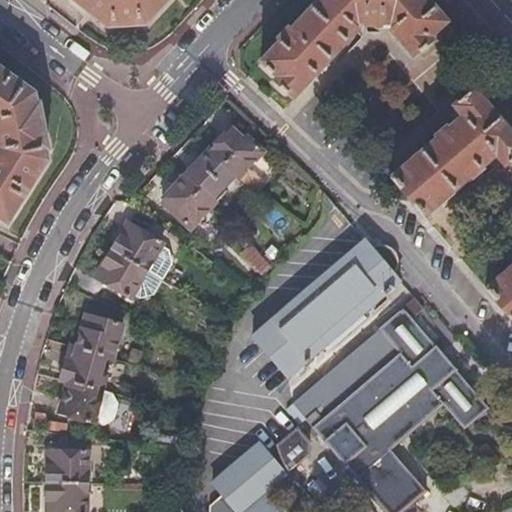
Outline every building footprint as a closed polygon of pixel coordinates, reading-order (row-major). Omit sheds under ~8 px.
[(73,0),(110,29),(145,26),(168,0),(73,0)] [(427,0),(320,0),(261,63),(278,79),(275,82),(294,101),(359,32),(358,28),(360,25),(392,27),(391,30),(389,31),(413,59),(432,43),(431,38),(448,24),(427,0)] [(0,217),(2,219),(14,217),(49,161),(47,150),(50,149),(41,106),(38,106),(36,95),(0,68),(0,217)] [(393,184),(424,220),(495,159),(501,166),(507,167),(511,162),(511,135),(477,93),(471,92),(456,105),(456,111),(462,118),(390,180),(393,184)] [(234,175),(239,178),(262,152),(247,137),(243,141),(231,129),(211,150),(210,152),(234,175)] [(210,152),(186,177),(212,199),(234,175),(210,152)] [(190,229),(214,202),(212,199),(186,177),(162,203),(190,229)] [(129,223),(97,278),(131,298),(163,245),(129,223)] [(254,340),(287,380),(288,381),(327,347),(330,350),(366,319),(364,316),(386,297),(388,299),(397,291),(395,288),(402,283),(365,241),(254,340)] [(511,268),(485,292),(511,323),(511,268)] [(404,309),(413,320),(426,309),(415,298),(404,309)] [(359,482),(394,452),(439,412),(456,432),(462,427),(466,431),(490,410),(457,371),(459,370),(453,363),(455,361),(446,350),(443,352),(438,345),(436,347),(413,320),(404,309),(379,330),(400,354),(314,430),(337,457),(335,458),(341,464),(343,463),(359,482)] [(71,346),(61,381),(69,383),(61,415),(96,425),(105,391),(98,388),(106,358),(114,360),(124,325),(89,314),(79,348),(71,346)] [(292,405),(314,430),(400,354),(379,330),(292,405)] [(306,441),(297,431),(271,453),(288,473),(307,457),(310,445),(306,441)] [(282,511),(265,492),(284,475),(257,445),(211,485),(223,499),(213,507),(212,509),(211,511),(282,511)] [(45,484),(88,485),(88,453),(45,452),(45,484)] [(406,511),(429,493),(394,452),(359,482),(384,511),(406,511)] [(288,505),(303,492),(290,477),(275,490),(288,505)] [(320,477),(308,490),(330,511),(334,511),(345,501),(320,477)] [(87,511),(88,485),(45,484),(45,511),(87,511)]
